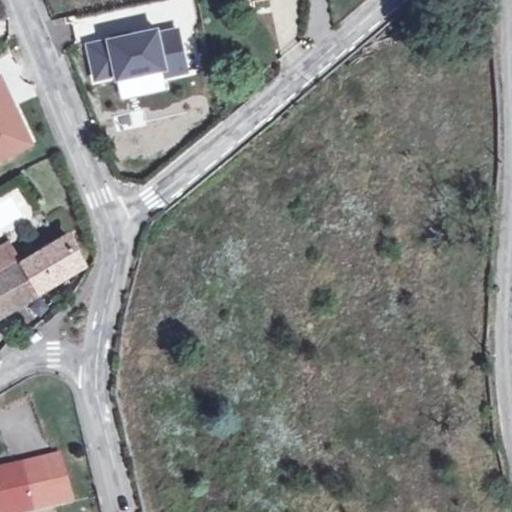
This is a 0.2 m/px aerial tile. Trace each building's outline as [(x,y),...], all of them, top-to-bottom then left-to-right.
[(187,73),(177,31),(158,35),(157,31),(109,42),(110,46),(103,48),(102,43),(88,46),(96,81),(117,76),(118,80),(165,70),(166,77),(187,73)] [(0,80),(0,106),(3,112),(13,107),(0,80)] [(0,160),(31,145),(13,107),(3,112),(0,106),(0,160)] [(67,238),(19,266),(0,276),(0,315),(83,267),(67,238)] [(0,276),(19,266),(8,247),(0,250),(0,276)] [(43,478),(39,460),(0,469),(0,511),(19,511),(70,499),(64,474),(43,478)]
